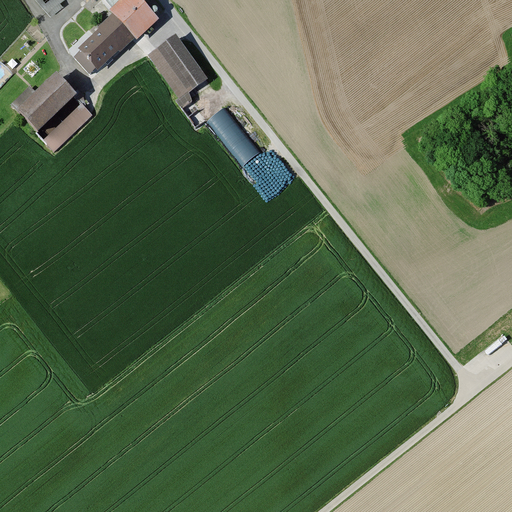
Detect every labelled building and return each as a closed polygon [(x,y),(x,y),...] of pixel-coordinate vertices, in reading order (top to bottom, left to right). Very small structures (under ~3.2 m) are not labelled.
[(62,0),(39,0),(51,14),(62,5),(60,2),(62,0)] [(154,21),(135,0),(128,0),(112,15),(114,18),(77,52),(79,54),(74,59),(89,76),(95,70),(97,72),(154,21)] [(177,39),(150,58),(171,88),(180,100),(176,103),(195,130),(203,124),(205,122),(189,95),(207,83),(178,41),(177,39)] [(32,61),(24,69),(32,77),(40,69),(32,61)] [(77,99),(57,78),(30,103),(24,95),(11,106),(20,116),(37,135),(77,99)] [(81,106),(44,142),(54,153),(92,116),(90,114),(81,106)] [(226,109),(207,124),(242,168),(261,153),(226,109)]
